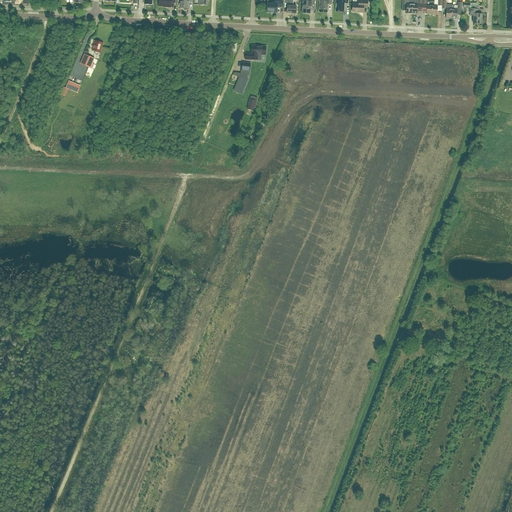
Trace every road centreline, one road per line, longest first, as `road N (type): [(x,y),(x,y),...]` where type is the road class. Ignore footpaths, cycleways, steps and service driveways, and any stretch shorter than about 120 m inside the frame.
road 1 (tertiary): [(458,37),(251,27)]
road 2 (track): [(46,10),(0,140)]
